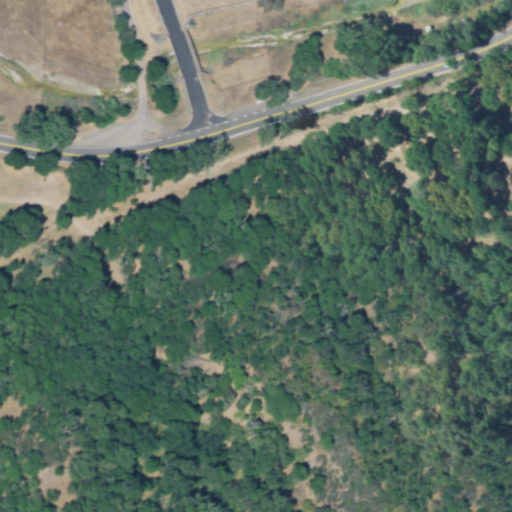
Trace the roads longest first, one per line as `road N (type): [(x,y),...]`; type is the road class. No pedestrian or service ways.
road 1 (secondary): [(511,32),(434,68),(170,150),(96,156),(0,143)]
road 2 (residential): [(213,140),(163,0)]
